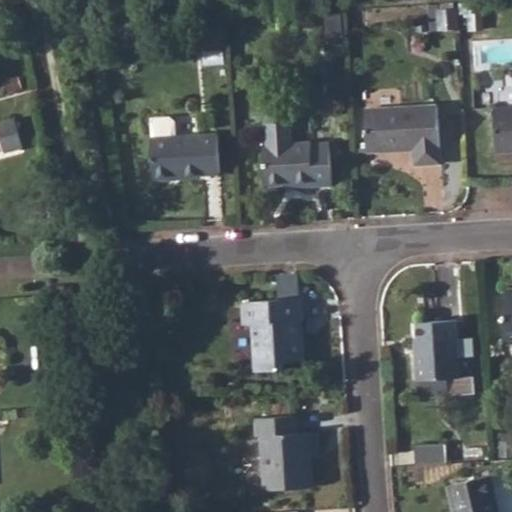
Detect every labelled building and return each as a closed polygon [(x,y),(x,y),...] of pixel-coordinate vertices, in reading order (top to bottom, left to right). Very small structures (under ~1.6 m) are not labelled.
[(458,4),(432,6),(433,30),(460,29),(458,4)] [(483,4),(463,6),(464,14),(469,14),(471,31),(484,30),(483,4)] [(341,13),(328,14),(329,32),(342,31),(341,13)] [(428,22),(418,22),(418,31),(428,31),(428,22)] [(442,164),(438,105),(365,110),(368,152),(415,149),(415,165),(442,164)] [(511,106),(495,108),(497,153),(511,152),(511,106)] [(333,185),(330,143),(312,144),(312,142),(293,143),(292,122),(284,112),(270,113),(265,123),(266,144),(264,145),(266,185),(313,183),(313,186),(333,185)] [(221,173),(219,134),(176,136),(175,121),(171,117),(156,118),(152,123),(153,138),(151,138),(154,180),(175,179),(175,175),(221,173)] [(16,119),(0,123),(0,128),(6,151),(23,146),(16,119)] [(53,297),(73,295),(72,286),(52,287),(53,297)] [(511,289),(506,290),(507,314),(502,319),(504,344),(511,343),(511,289)] [(305,321),(303,298),(243,302),(245,324),(254,324),(257,371),(284,369),(283,362),(305,360),(304,334),(298,335),(297,321),(305,321)] [(420,380),(461,377),(457,320),(417,322),(419,353),(416,353),(418,380),(420,380)] [(461,377),(420,380),(421,397),(475,393),(473,376),(461,377)] [(299,433),(297,416),(255,419),(257,436),(262,436),(265,490),(314,487),(312,453),(320,453),(319,432),(299,433)] [(500,511),(491,476),(448,486),(454,511),(500,511)]
